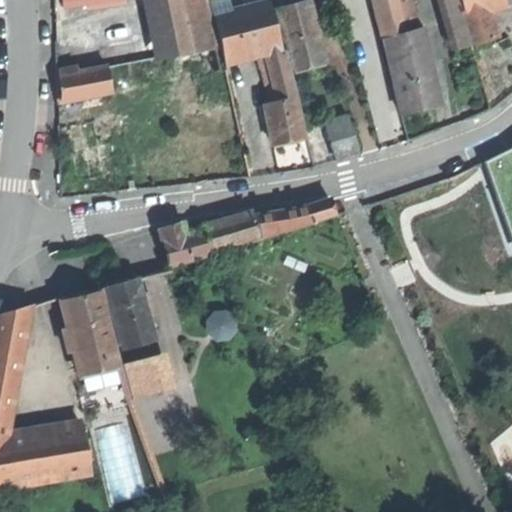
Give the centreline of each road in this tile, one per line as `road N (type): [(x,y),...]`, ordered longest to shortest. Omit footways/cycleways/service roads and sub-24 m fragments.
road 1 (residential): [(511,113),(427,155),(341,181),(0,241)]
road 2 (residential): [(21,0),(21,104),(0,229)]
